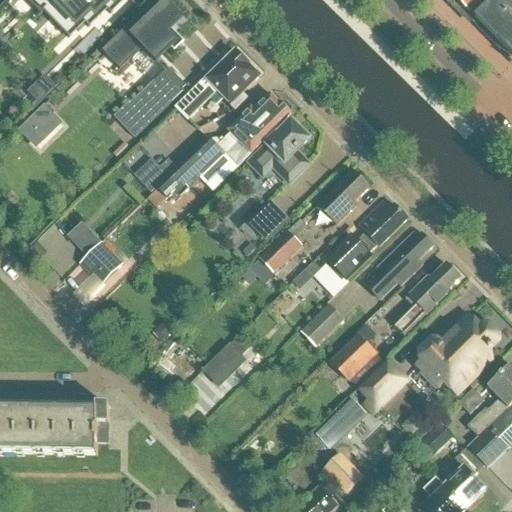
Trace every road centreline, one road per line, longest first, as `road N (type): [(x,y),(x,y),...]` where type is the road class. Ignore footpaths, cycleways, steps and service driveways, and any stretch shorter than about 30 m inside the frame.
road 1 (unclassified): [(511,318),(202,0)]
road 2 (residential): [(249,511),(114,376)]
road 3 (residential): [(114,376),(0,256)]
road 4 (tertiary): [(386,0),(499,115)]
